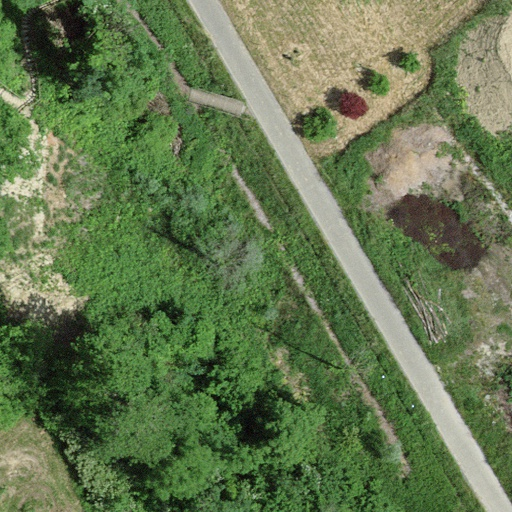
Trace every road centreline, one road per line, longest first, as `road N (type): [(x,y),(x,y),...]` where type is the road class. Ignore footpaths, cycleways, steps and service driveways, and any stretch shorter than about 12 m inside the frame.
road 1 (track): [(503,511),(268,116)]
road 2 (track): [(268,116),(201,0)]
